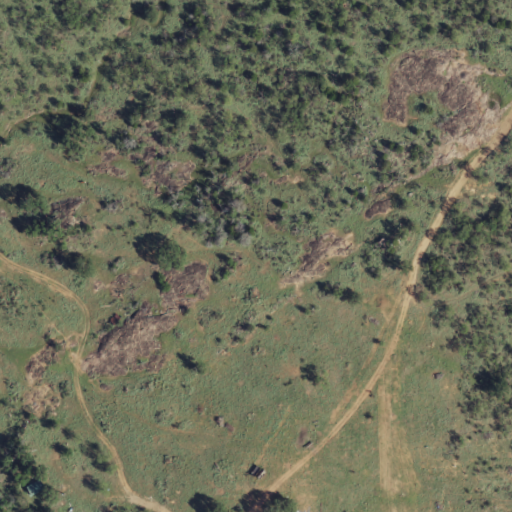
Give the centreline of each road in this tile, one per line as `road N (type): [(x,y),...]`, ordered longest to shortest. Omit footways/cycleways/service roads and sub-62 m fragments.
road 1 (residential): [(300,511),(312,457),(342,408),(393,395),(402,321),(452,178),(502,136),(511,116)]
road 2 (track): [(0,253),(67,291),(82,334),(82,399),(126,490),(151,511)]
